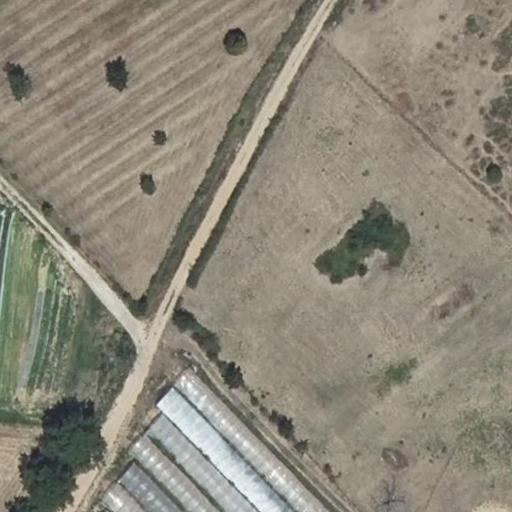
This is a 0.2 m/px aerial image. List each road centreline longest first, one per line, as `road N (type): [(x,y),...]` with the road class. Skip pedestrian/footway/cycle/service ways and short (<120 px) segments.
road 1 (track): [(72,511),(98,473),(216,203),(333,0)]
road 2 (track): [(348,511),(195,350),(156,334)]
road 3 (track): [(147,354),(135,327),(0,173)]
